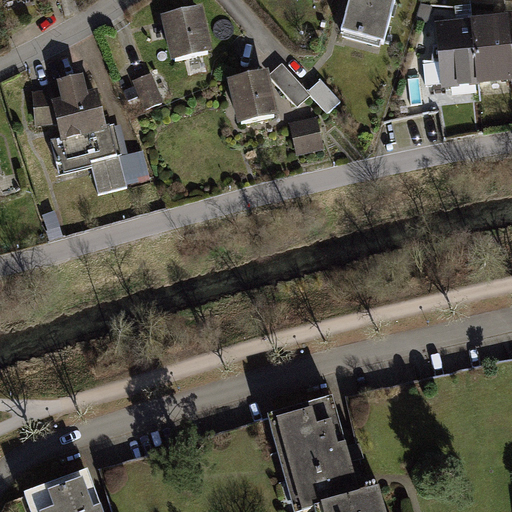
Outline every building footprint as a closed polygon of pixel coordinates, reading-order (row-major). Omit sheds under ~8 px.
[(394,5),(375,0),(353,0),(344,32),(383,43),(394,5)] [(198,13),(161,21),(170,64),(207,56),(198,13)] [(511,35),(510,18),(474,22),(482,87),(511,83),(511,35)] [(474,22),(438,27),(445,92),(482,87),(474,22)] [(283,65),(269,77),(298,109),(311,97),(283,65)] [(278,120),(266,75),(227,85),(238,130),(278,120)] [(161,104),(150,77),(135,83),(146,110),(161,104)] [(322,82),(308,93),(328,115),(341,104),(322,82)] [(65,110),(55,110),(54,96),(36,96),(36,128),(64,127),(67,140),(57,142),(65,179),(95,173),(100,197),(128,191),(117,136),(108,138),(100,102),(87,104),(83,85),(61,90),(65,110)] [(134,88),(123,92),(129,108),(140,104),(134,88)] [(323,149),(317,120),(292,125),(298,154),(323,149)] [(331,401),(268,420),(295,511),(313,511),(314,511),(360,498),(331,401)] [(101,511),(87,475),(22,499),(26,511),(101,511)] [(314,511),(378,511),(374,494),(360,498),(314,511)]
